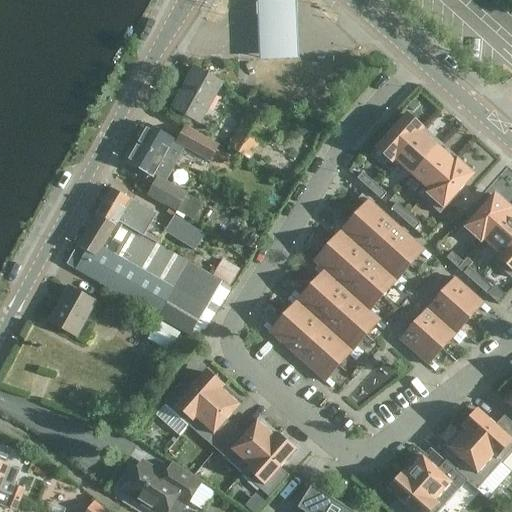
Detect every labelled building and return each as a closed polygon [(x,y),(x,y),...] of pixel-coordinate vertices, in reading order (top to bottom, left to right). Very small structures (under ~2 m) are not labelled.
[(293,0),(256,0),(259,59),(296,57),(293,0)] [(199,122),(222,82),(195,67),(172,107),(199,122)] [(249,159),(271,119),(250,107),(227,147),(249,159)] [(393,160),(420,130),(404,116),(377,146),(393,160)] [(210,160),(218,146),(184,128),(177,141),(146,124),(136,143),(175,164),(185,146),(210,160)] [(411,176),(437,146),(420,131),(394,161),(411,176)] [(175,164),(136,143),(126,161),(149,174),(145,180),(153,184),(148,195),(177,211),(186,193),(165,182),(175,164)] [(428,191),(454,161),(437,146),(411,176),(428,191)] [(439,214),(472,177),(454,161),(428,191),(421,198),(439,214)] [(362,173),(357,179),(369,189),(374,184),(362,173)] [(386,194),(374,184),(369,189),(380,200),(386,194)] [(75,269),(157,318),(190,337),(222,281),(191,263),(189,265),(129,228),(118,245),(112,241),(121,225),(124,227),(129,219),(138,225),(147,210),(138,204),(111,188),(95,214),(96,214),(77,246),(86,250),(75,269)] [(483,240),(510,211),(492,195),(466,225),(483,240)] [(383,240),(397,225),(368,200),(364,205),(368,208),(359,219),(383,240)] [(396,204),(391,209),(403,220),(408,214),(396,204)] [(500,255),(511,241),(511,212),(510,211),(483,241),(500,255)] [(420,224),(408,214),(403,220),(414,230),(420,224)] [(194,250),(204,234),(174,216),(164,232),(194,250)] [(383,240),(359,219),(349,230),(345,227),(341,231),(369,256),(383,240)] [(425,250),(397,225),(383,240),(407,262),(416,252),(420,255),(425,250)] [(341,239),(331,249),(355,271),(369,256),(341,231),(337,235),(341,239)] [(407,262),(383,240),(369,256),(397,281),(401,277),(397,273),(407,262)] [(511,279),(511,278),(511,241),(500,255),(493,263),(511,279)] [(355,271),(331,249),(321,260),(317,257),(314,261),(324,271),(342,286),(355,271)] [(451,253),(446,259),(458,269),(463,263),(451,253)] [(397,281),(369,256),(355,271),(380,293),(389,282),(393,286),(397,281)] [(224,257),(215,271),(232,281),(240,266),(224,257)] [(469,268),(463,274),(475,284),(480,278),(469,268)] [(324,279),(315,289),(338,311),(352,295),(342,286),(324,271),(320,275),(324,279)] [(342,286),(352,295),(370,311),(374,307),(370,304),(380,293),(355,271),(342,286)] [(484,304),(455,278),(442,293),(467,315),(475,305),(479,309),(484,304)] [(492,289),(480,278),(475,284),(487,295),(492,289)] [(77,337),(96,302),(68,286),(48,321),(77,337)] [(301,297),(297,301),(325,326),(338,311),(315,289),(305,300),(301,297)] [(456,327),(467,315),(442,293),(427,310),(456,335),(460,330),(456,327)] [(381,321),(370,311),(352,295),(338,311),(363,332),(372,322),(376,326),(381,321)] [(122,321),(130,306),(112,296),(104,311),(122,321)] [(297,309),(287,320),(311,341),(325,326),(297,301),(293,306),(297,309)] [(452,339),(456,335),(426,310),(413,326),(437,348),(448,336),(452,339)] [(363,332),(338,311),(325,326),(353,351),(357,347),(353,344),(363,332)] [(273,327),(269,332),(297,357),(311,341),(287,320),(277,331),(273,327)] [(353,351),(325,326),(311,341),(336,363),(345,352),(349,356),(353,351)] [(428,357),(437,348),(413,326),(400,340),(428,366),(433,361),(428,357)] [(311,341),(297,357),(325,382),(330,378),(326,374),(336,363),(311,341)] [(190,427),(222,389),(204,373),(190,388),(181,380),(162,402),(190,427)] [(227,421),(240,405),(223,390),(191,427),(215,449),(234,428),(227,421)] [(496,425),(480,412),(463,431),(501,463),(511,450),(511,424),(504,416),(496,425)] [(241,472),(274,435),(257,420),(244,436),(234,428),(216,450),(241,472)] [(501,463),(463,431),(448,448),(463,462),(456,470),(476,491),(501,463)] [(280,469),(294,453),(274,436),(242,473),(270,498),(289,476),(280,469)] [(438,470),(422,456),(406,474),(444,507),(466,482),(446,461),(438,470)] [(0,461),(0,485),(8,465),(0,461)] [(125,491),(139,500),(137,502),(151,510),(152,508),(158,511),(180,511),(186,503),(187,504),(200,483),(172,465),(165,478),(142,463),(142,462),(137,471),(133,472),(128,479),(129,483),(124,491),(125,491)] [(406,475),(389,493),(405,507),(400,511),(439,511),(443,507),(406,475)] [(14,484),(9,495),(20,500),(25,489),(14,484)] [(303,511),(351,511),(311,486),(298,508),(303,511)] [(0,504),(4,506),(5,506),(16,510),(20,500),(9,495),(0,491),(0,504)] [(85,511),(106,511),(94,502),(85,511)]
